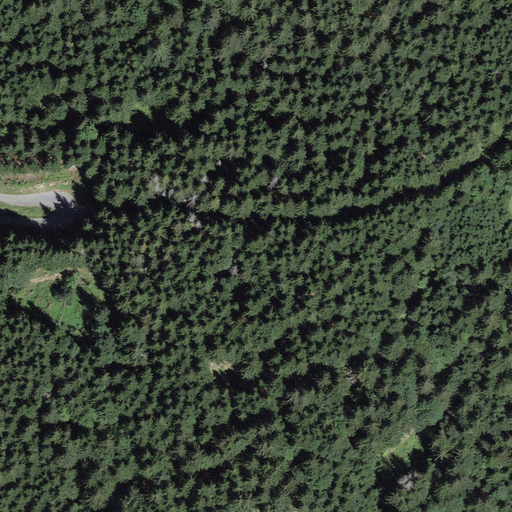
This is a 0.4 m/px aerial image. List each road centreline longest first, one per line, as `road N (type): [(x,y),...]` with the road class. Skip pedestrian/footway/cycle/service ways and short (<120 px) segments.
road 1 (track): [(511,146),(388,205),(300,226),(152,208),(60,208)]
road 2 (unclassified): [(0,199),(49,201),(61,217),(40,227),(0,223)]
